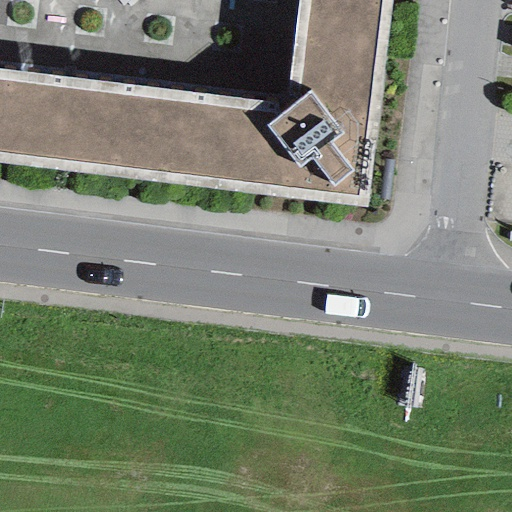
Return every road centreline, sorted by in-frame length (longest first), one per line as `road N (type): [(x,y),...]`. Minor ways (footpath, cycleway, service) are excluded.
road 1 (secondary): [(0,246),(451,305)]
road 2 (residential): [(451,305),(476,0)]
